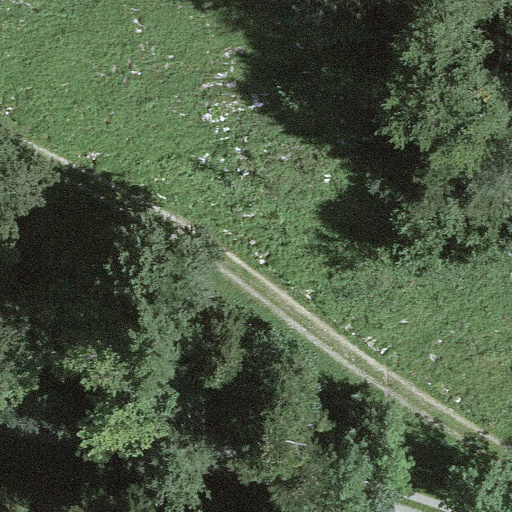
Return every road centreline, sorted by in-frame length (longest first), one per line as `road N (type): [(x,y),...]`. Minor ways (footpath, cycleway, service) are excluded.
road 1 (track): [(511,457),(127,163),(0,107)]
road 2 (track): [(489,511),(363,458),(0,412)]
